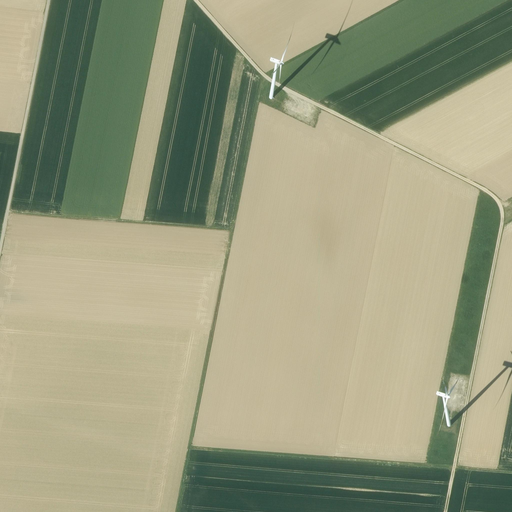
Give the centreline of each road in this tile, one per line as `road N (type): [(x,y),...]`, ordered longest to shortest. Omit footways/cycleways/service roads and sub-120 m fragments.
road 1 (track): [(404,0),(264,77),(231,229),(6,212)]
road 2 (track): [(505,203),(264,77),(194,0)]
road 3 (track): [(511,472),(189,448)]
road 4 (track): [(0,248),(47,0)]
road 5 (track): [(453,411),(464,413),(505,203)]
road 6 (track): [(177,511),(219,292)]
